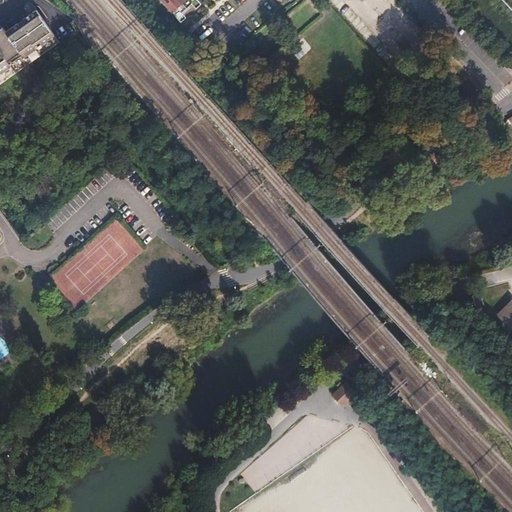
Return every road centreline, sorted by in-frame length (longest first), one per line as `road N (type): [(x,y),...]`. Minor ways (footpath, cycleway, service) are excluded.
road 1 (unclassified): [(511,107),(278,265),(195,290),(114,349),(0,457)]
road 2 (residential): [(409,0),(511,107)]
